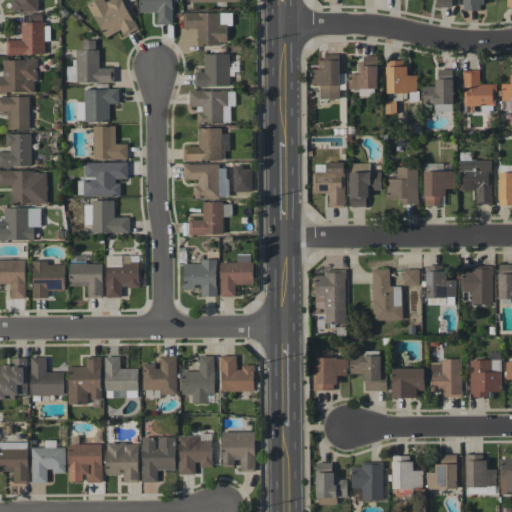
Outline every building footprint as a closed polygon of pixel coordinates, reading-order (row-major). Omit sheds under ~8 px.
[(38,0),(13,0),(14,12),(39,11),(38,0)] [(124,36),(138,28),(122,0),(107,0),(105,1),(104,0),(94,0),(87,4),(105,37),(120,29),(124,36)] [(173,24),(172,0),(139,0),(139,12),(157,12),(158,24),(173,24)] [(463,0),(463,10),(482,10),(481,0),(463,0)] [(232,12),(183,13),(183,28),(197,28),(197,44),(227,44),(227,25),(232,25),(232,12)] [(6,39),(6,54),(44,55),(44,22),(21,21),(21,40),(6,39)] [(114,82),(114,67),(98,67),(98,40),(82,40),(82,49),(77,49),(77,66),(66,66),(66,82),(114,82)] [(230,86),(229,54),(204,54),(204,71),(195,71),(195,86),(230,86)] [(320,99),(340,98),(339,54),(321,54),(321,69),(311,69),(312,85),(319,84),(320,99)] [(378,56),(359,56),(359,74),(349,73),(348,88),(359,89),(359,96),(369,96),(369,88),(377,88),(378,56)] [(3,76),(0,76),(0,92),(34,92),(34,80),(38,80),(37,59),(2,59),(3,76)] [(405,60),(386,60),(387,93),(416,92),(416,74),(406,75),(405,60)] [(511,109),(511,68),(511,83),(501,83),(501,101),(510,101),(510,110),(511,109)] [(423,86),(423,104),(434,104),(434,111),(453,112),(454,69),(436,69),(436,86),(423,86)] [(463,105),(495,105),(496,84),(479,84),(480,70),(464,70),(463,105)] [(84,89),(84,102),(77,102),(77,121),(109,121),(109,103),(119,103),(118,88),(84,89)] [(229,89),(189,90),(189,106),(197,106),(197,123),(229,123),(229,89)] [(30,129),(29,96),(0,96),(0,111),(7,111),(7,129),(30,129)] [(115,125),(93,125),(93,159),(128,158),(127,143),(115,143),(115,125)] [(184,160),(222,160),(221,127),(198,128),(199,145),(183,145),(184,160)] [(31,133),(6,133),(7,151),(0,150),(0,165),(32,165),(31,133)] [(475,204),(492,204),(492,159),(460,160),(461,190),(475,190),(475,204)] [(85,196),(119,196),(119,179),(127,178),(127,162),(84,162),(85,196)] [(344,162),(313,163),(313,193),(329,193),(329,207),(345,206),(344,162)] [(351,207),(367,206),(366,190),(382,190),(381,171),(369,171),(369,163),(350,163),(351,207)] [(184,179),(194,179),(194,198),(220,198),(219,191),(227,191),(227,164),(184,164),(184,179)] [(387,178),(387,198),(401,198),(401,204),(417,204),(418,167),(397,166),(396,179),(387,178)] [(46,170),(0,170),(0,185),(11,185),(12,203),(47,203),(46,170)] [(454,171),(424,171),(424,205),(440,205),(440,196),(446,196),(445,188),(455,188),(454,171)] [(511,172),(498,173),(499,205),(511,204),(511,172)] [(129,233),(129,218),(114,217),(115,201),(85,201),(84,224),(92,224),(91,232),(129,233)] [(188,234),(223,234),(223,216),(230,216),(230,202),(203,202),(203,219),(188,219),(188,234)] [(0,239),(34,240),(34,225),(40,225),(40,208),(4,207),(3,224),(0,223),(0,239)] [(102,263),(86,263),(86,255),(69,255),(70,286),(88,285),(88,297),(103,297),(102,263)] [(107,297),(121,297),(121,288),(139,287),(139,255),(106,255),(107,297)] [(25,259),(0,259),(0,282),(10,283),(10,298),(26,298),(25,259)] [(184,263),(184,287),(201,287),(201,296),(216,296),(216,259),(201,259),(201,263),(184,263)] [(66,264),(48,264),(48,261),(33,260),(32,297),(49,298),(49,289),(65,290),(66,264)] [(236,296),(235,284),(253,284),(253,261),(220,262),(220,296),(236,296)] [(499,299),(511,298),(511,263),(498,264),(499,299)] [(456,280),(446,280),(446,271),(442,271),(442,265),(426,265),(426,305),(446,304),(446,297),(456,296),(456,280)] [(493,304),(492,265),(471,265),(471,271),(461,271),(461,292),(471,291),(471,304),(493,304)] [(402,320),(401,286),(390,286),(389,268),(372,269),(373,320),(402,320)] [(324,269),(324,275),(314,275),(315,307),(325,307),(325,323),(346,323),(346,269),(324,269)] [(419,269),(403,269),(403,285),(419,285),(419,269)] [(182,394),(192,394),(192,403),(208,403),(208,394),(215,394),(214,355),(199,355),(199,371),(181,371),(182,394)] [(221,391),(255,391),(254,366),(236,366),(236,355),(220,355),(221,391)] [(381,374),(381,355),(350,356),(351,374),(363,373),(364,390),(387,389),(387,374),(381,374)] [(89,404),(89,399),(100,399),(102,357),(86,356),(85,366),(69,366),(68,403),(89,404)] [(138,368),(120,368),(120,356),(104,356),(105,391),(107,391),(107,397),(138,397),(138,368)] [(142,365),(143,389),(160,389),(160,394),(177,394),(176,356),(160,356),(160,365),(142,365)] [(0,399),(16,399),(16,395),(27,395),(27,357),(13,357),(13,365),(0,365),(0,399)] [(46,357),(30,357),(31,395),(65,394),(64,371),(47,372),(46,357)] [(313,390),(336,389),(336,376),(346,375),(346,357),(316,357),(317,376),(313,376),(313,390)] [(440,396),(461,396),(461,360),(431,359),(430,391),(440,391),(440,396)] [(488,396),(487,391),(501,391),(501,359),(470,360),(470,397),(488,396)] [(425,390),(424,367),(392,368),(393,398),(417,397),(417,390),(425,390)] [(221,431),(222,465),(234,465),(234,460),(240,460),(241,470),(255,470),(255,431),(221,431)] [(69,481),(85,481),(85,482),(102,482),(102,443),(79,444),(79,435),(69,435),(69,481)] [(178,435),(179,474),(197,474),(197,467),(212,467),(212,440),(200,440),(200,435),(178,435)] [(142,482),(157,482),(157,469),(174,469),(174,437),(157,437),(142,437),(142,482)] [(65,471),(65,447),(56,447),(56,440),(45,440),(45,447),(32,447),(32,482),(47,483),(47,471),(65,471)] [(0,442),(0,471),(13,471),(14,483),(28,482),(28,442),(0,442)] [(106,474),(123,475),(123,480),(138,481),(139,443),(107,442),(106,474)] [(511,452),(510,453),(510,458),(500,458),(501,495),(511,495),(511,452)] [(427,489),(457,488),(456,454),(441,454),(441,464),(435,464),(435,472),(426,472),(427,489)] [(466,493),(496,494),(496,469),(485,469),(485,454),(467,454),(466,493)] [(422,488),(423,470),(411,470),(412,456),(393,455),(392,488),(422,488)] [(383,500),(382,461),(361,462),(361,467),(352,467),(353,500),(383,500)] [(316,462),(316,499),(335,499),(335,496),(346,497),(347,479),(333,479),(333,463),(316,462)]
